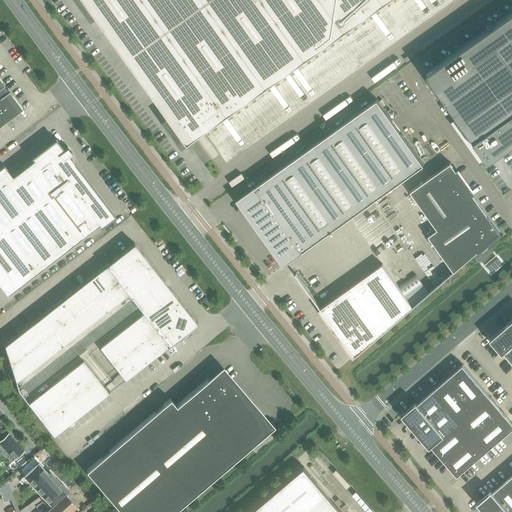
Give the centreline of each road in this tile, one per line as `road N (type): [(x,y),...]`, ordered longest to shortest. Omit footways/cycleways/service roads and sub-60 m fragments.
road 1 (unclassified): [(214,327),(130,223),(0,325)]
road 2 (tertiary): [(86,108),(243,309)]
road 3 (tertiary): [(250,303),(94,102)]
road 4 (unclassified): [(356,426),(511,292)]
road 5 (unclassified): [(244,335),(204,355),(95,446)]
road 6 (unclassified): [(71,445),(214,327)]
road 7 (tertiary): [(356,426),(263,319)]
road 8 (tertiary): [(256,326),(349,432)]
